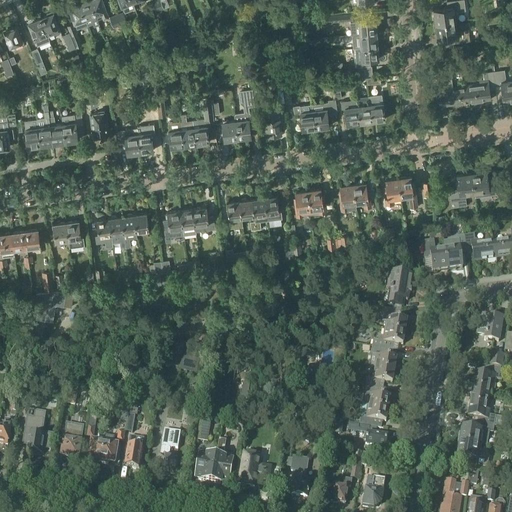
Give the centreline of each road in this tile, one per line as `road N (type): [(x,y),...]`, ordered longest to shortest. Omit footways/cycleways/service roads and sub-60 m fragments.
road 1 (residential): [(421,143),(0,199)]
road 2 (residential): [(412,511),(445,311),(457,297),(511,288)]
road 3 (residential): [(421,143),(404,0)]
